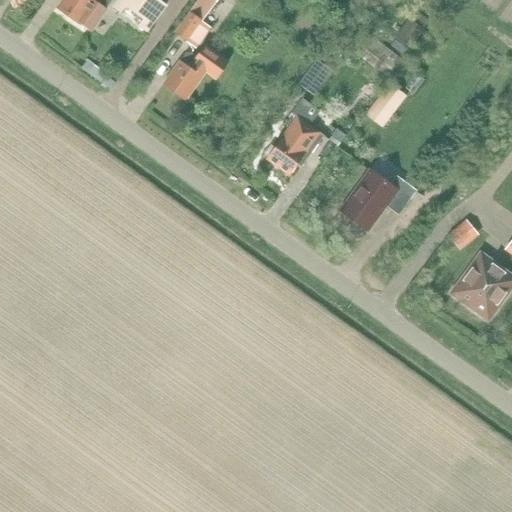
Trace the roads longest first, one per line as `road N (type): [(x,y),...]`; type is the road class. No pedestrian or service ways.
road 1 (unclassified): [(511,408),(0,38)]
road 2 (unknown): [(104,114),(190,0)]
